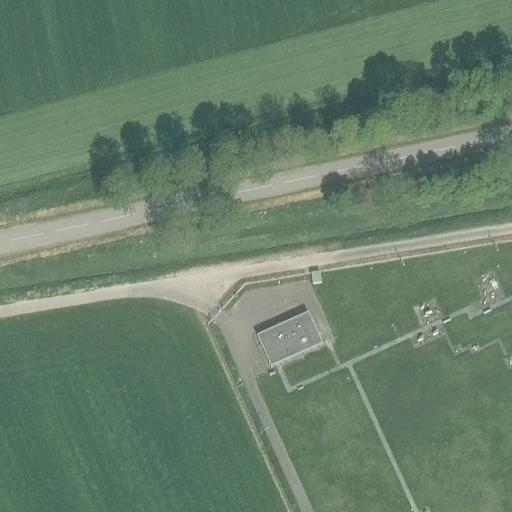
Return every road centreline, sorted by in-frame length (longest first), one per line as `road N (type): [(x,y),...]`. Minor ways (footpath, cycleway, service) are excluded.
road 1 (tertiary): [(0,243),(511,134)]
road 2 (unknown): [(292,511),(188,282)]
